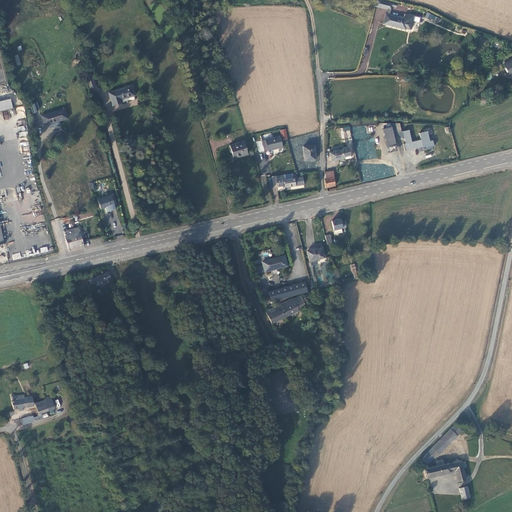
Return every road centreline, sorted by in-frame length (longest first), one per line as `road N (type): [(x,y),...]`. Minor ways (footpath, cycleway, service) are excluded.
road 1 (tertiary): [(376,511),(477,387),(511,246)]
road 2 (secondary): [(0,277),(233,222)]
road 3 (secondary): [(324,201),(511,157)]
road 4 (unclassified): [(324,201),(319,74)]
road 5 (unclassified): [(233,222),(275,340)]
